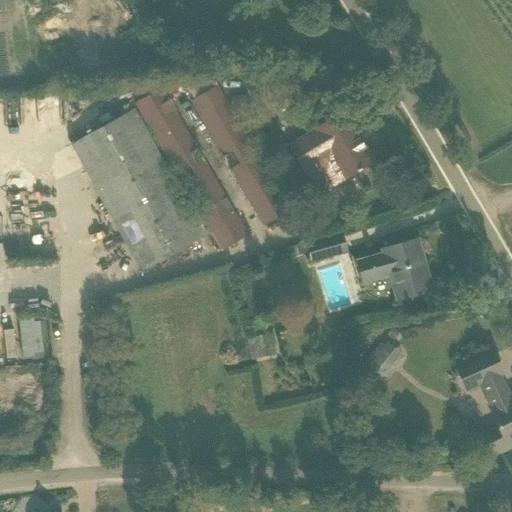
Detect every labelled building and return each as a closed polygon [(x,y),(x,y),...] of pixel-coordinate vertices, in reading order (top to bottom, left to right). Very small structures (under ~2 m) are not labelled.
[(217,86),(190,101),(263,226),(290,211),(217,86)] [(221,252),(248,236),(161,88),(134,104),(221,252)] [(71,145),(140,271),(203,237),(134,110),(71,145)] [(372,163),(343,113),(316,129),(317,131),(289,147),(303,170),(331,154),(345,178),(357,172),(357,173),(361,170),(361,169),(372,163)] [(312,262),(346,252),(341,234),(306,244),(312,262)] [(424,263),(417,240),(382,250),(383,254),(357,262),(363,283),(389,276),(396,300),(425,292),(418,265),(424,263)] [(19,322),(21,341),(35,339),(37,359),(50,358),(45,318),(35,319),(35,320),(19,322)] [(277,355),(272,333),(247,338),(251,359),(277,355)] [(369,367),(389,343),(378,334),(358,358),(369,367)] [(511,404),(499,375),(502,374),(492,352),(454,369),(465,393),(481,386),(493,413),(491,414),(497,425),(477,435),(488,460),(511,448),(511,404)]
